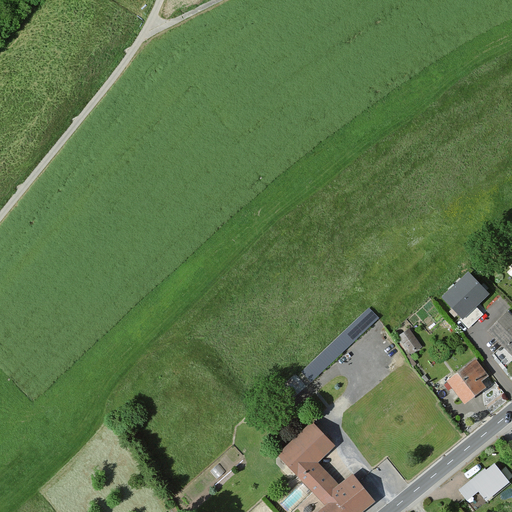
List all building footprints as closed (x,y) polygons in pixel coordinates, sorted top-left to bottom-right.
[(468,272),(442,298),(463,319),(489,294),(468,272)] [(370,309),(301,370),(312,381),(381,321),(370,309)] [(511,311),(492,331),(511,349),(511,311)] [(413,326),(401,331),(409,352),(422,346),(413,326)] [(317,354),(335,337),(331,332),(312,349),(317,354)] [(479,360),(452,382),(470,404),(497,382),(479,360)] [(337,445),(315,421),(277,454),(320,504),(310,511),(368,511),(380,502),(357,476),(341,490),(317,462),(337,445)] [(511,477),(500,462),(462,492),(471,503),(486,492),(494,502),(511,487),(511,477)]
